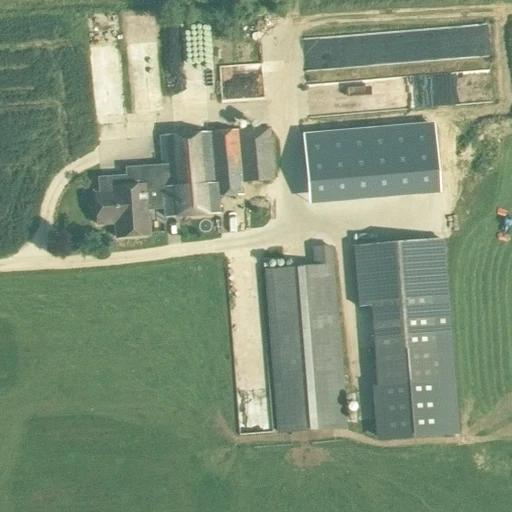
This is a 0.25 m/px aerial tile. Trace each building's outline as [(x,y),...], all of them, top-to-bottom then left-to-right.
[(96,36),(96,47),(120,47),(120,37),(96,36)] [(192,111),(228,104),(225,90),(189,96),(192,111)] [(146,116),(165,116),(165,94),(146,94),(146,116)] [(392,126),(302,134),(307,189),(397,181),(392,126)] [(243,195),(242,183),(274,181),(269,128),(159,136),(163,188),(161,188),(161,190),(145,191),(145,187),(113,190),(114,195),(94,197),(96,226),(115,224),(116,238),(148,236),(146,210),(164,209),(165,218),(219,214),(218,197),(243,195)] [(279,433),(344,429),(341,373),(331,247),(313,249),(314,267),(266,271),(275,378),(279,433)] [(460,435),(450,311),(371,317),(381,442),(460,435)]
